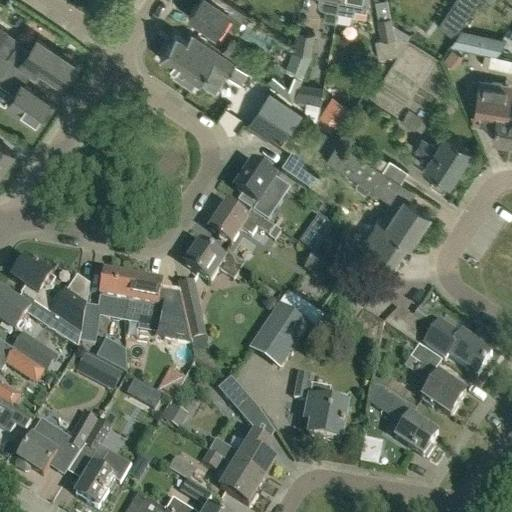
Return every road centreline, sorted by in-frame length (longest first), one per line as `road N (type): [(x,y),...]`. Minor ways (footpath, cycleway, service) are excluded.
road 1 (unclassified): [(11,216),(150,243),(186,216),(209,177),(213,152),(204,135),(111,68)]
road 2 (residential): [(511,331),(459,294),(447,275),(453,249),(511,188)]
road 3 (unclassified): [(292,511),(318,481),(464,509)]
road 4 (unclassified): [(11,216),(111,68)]
